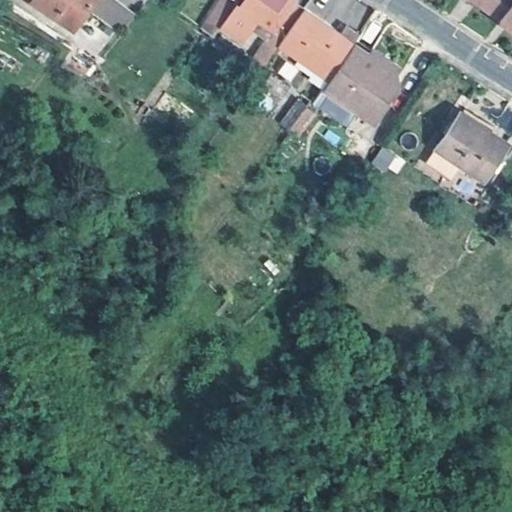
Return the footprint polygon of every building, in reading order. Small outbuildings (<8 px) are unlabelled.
[(25,0),(68,30),(88,0),(25,0)] [(216,26),(217,24),(230,7),(222,0),(216,0),(204,17),(216,26)] [(230,7),(217,24),(239,40),(253,19),(269,31),(262,41),(272,48),(275,44),(300,8),(290,0),(240,0),(236,7),(231,4),(230,7)] [(511,32),(511,0),(467,0),(495,20),(499,15),(508,21),(504,26),(511,32)] [(337,35),(300,8),(275,44),(314,71),(307,81),(320,90),(350,45),(337,35)] [(508,21),(499,15),(495,20),(504,26),(508,21)] [(337,35),(350,45),(355,37),(342,28),(337,35)] [(350,45),(320,90),(369,124),(393,88),(392,75),(361,53),(350,45)] [(396,70),(364,48),(361,53),(392,75),(396,70)] [(297,99),(279,122),(298,137),(316,113),(297,99)] [(502,144),(456,113),(434,147),(480,178),(502,144)] [(395,176),(406,160),(383,145),(372,161),(395,176)]
